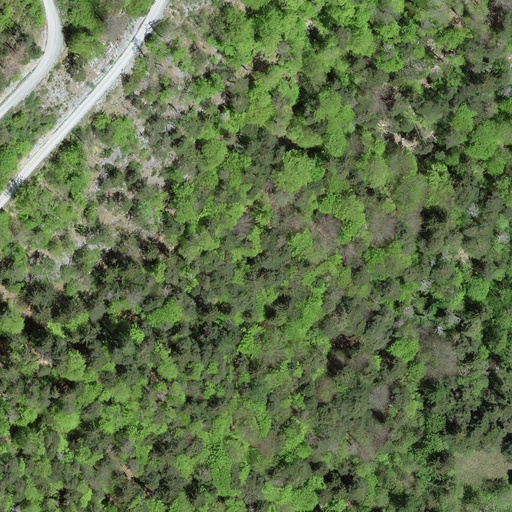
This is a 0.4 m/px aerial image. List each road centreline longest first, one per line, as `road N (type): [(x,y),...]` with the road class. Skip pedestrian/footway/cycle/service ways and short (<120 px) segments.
road 1 (track): [(0,203),(146,31),(159,0)]
road 2 (track): [(48,0),(58,38),(47,64),(0,113)]
